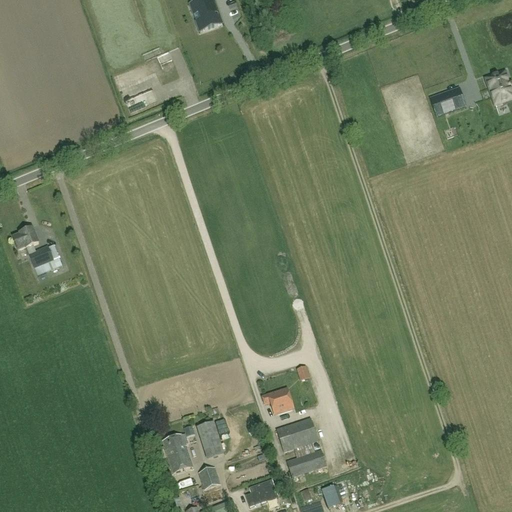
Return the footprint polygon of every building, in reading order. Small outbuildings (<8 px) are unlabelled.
[(213,13),(218,11),(214,1),(209,3),(208,0),(207,0),(203,2),(202,1),(200,2),(201,2),(195,4),(198,13),(193,15),(197,26),(202,24),(205,31),(218,27),(213,13)] [(127,91),(168,75),(162,61),(121,76),(127,91)] [(511,93),(505,73),(486,80),(495,106),(511,100),(511,93)] [(466,107),(460,89),(430,100),(437,118),(466,107)] [(34,270),(54,262),(48,248),(35,253),(33,247),(38,245),(32,230),(20,235),(21,236),(13,239),(18,252),(26,249),(34,270)] [(306,369),(298,371),(301,382),(309,380),(306,369)] [(293,410),(287,391),(263,399),(265,406),(272,404),(275,416),(293,410)] [(318,443),(311,420),(276,432),(283,455),(318,443)] [(214,425),(198,429),(207,461),(223,456),(214,425)] [(186,445),(188,445),(185,437),(183,437),(163,443),(173,475),(193,469),(186,445)] [(265,450),(263,437),(253,439),(253,445),(247,446),(248,452),(265,450)] [(287,464),(292,480),(327,469),(322,453),(287,464)] [(199,475),(204,492),(220,487),(215,469),(199,475)] [(248,490),(251,496),(245,498),(249,509),(277,499),(271,482),(248,490)] [(308,491),(301,494),(304,503),(312,501),(308,491)] [(182,511),(179,502),(168,505),(169,511),(182,511)] [(232,502),(206,511),(234,511),(236,511),(232,502)]
